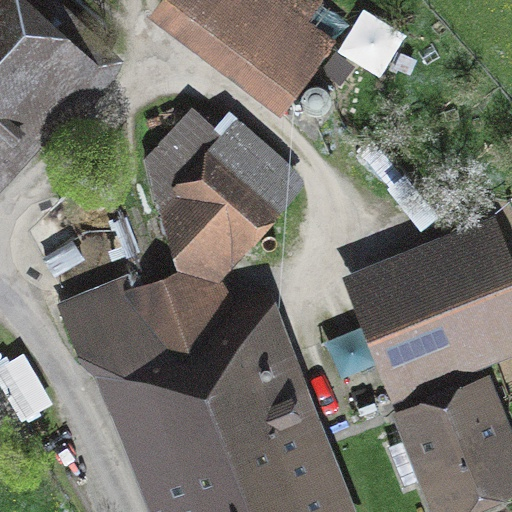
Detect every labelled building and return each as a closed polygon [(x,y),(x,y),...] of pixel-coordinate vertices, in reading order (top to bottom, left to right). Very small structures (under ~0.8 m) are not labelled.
[(0,0),(0,151),(94,49),(40,0),(0,0)] [(274,0),(169,0),(292,94),(331,43),(274,0)] [(121,366),(218,328),(201,284),(294,182),(237,129),(224,143),(189,111),(146,158),(178,274),(145,287),(136,276),(60,304),(84,361),(115,351),(121,366)] [(355,287),(394,384),(511,336),(511,286),(490,232),(355,287)] [(327,511),(251,315),(218,328),(121,366),(178,511),(327,511)] [(511,470),(481,392),(409,421),(415,434),(388,445),(404,485),(431,474),(444,506),(511,478),(511,470)]
